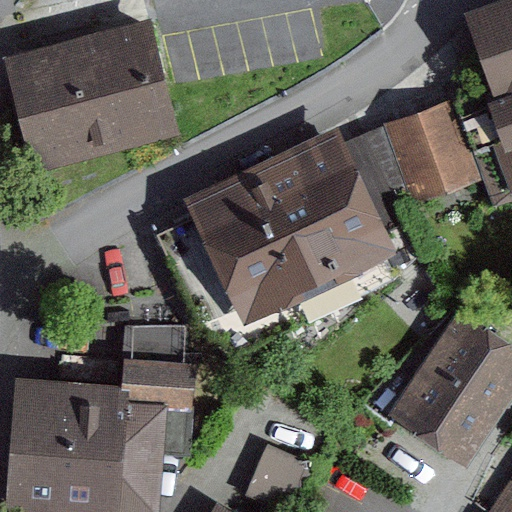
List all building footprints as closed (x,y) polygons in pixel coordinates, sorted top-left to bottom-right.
[(511,15),(489,23),(511,95),(511,15)] [(164,28),(22,65),(48,167),(182,131),(164,28)] [(455,114),(357,150),(380,198),(415,185),(422,205),(477,187),(455,114)] [(211,226),(177,242),(212,317),(254,297),(265,320),(406,253),(380,198),(357,150),(350,134),(201,204),(211,226)] [(511,349),(472,321),(404,415),(473,464),(511,409),(511,349)] [(191,358),(192,329),(124,327),(123,356),(191,358)] [(132,365),(131,387),(131,407),(169,409),(168,427),(197,428),(199,367),(132,365)] [(131,407),(131,387),(23,383),(18,511),(129,511),(129,509),(165,511),(168,427),(169,409),(131,407)] [(302,511),(319,470),(273,451),(254,497),(290,511),(302,511)] [(511,511),(511,487),(496,511),(511,511)]
